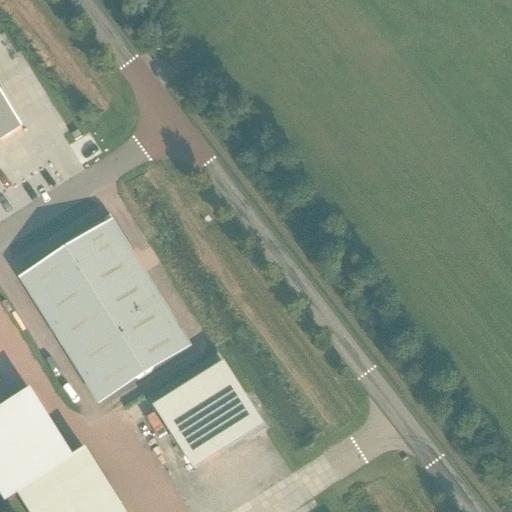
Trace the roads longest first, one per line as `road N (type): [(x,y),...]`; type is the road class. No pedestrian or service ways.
road 1 (tertiary): [(472,511),(175,123)]
road 2 (unclassified): [(175,123),(0,238)]
road 3 (tertiary): [(175,123),(79,0)]
